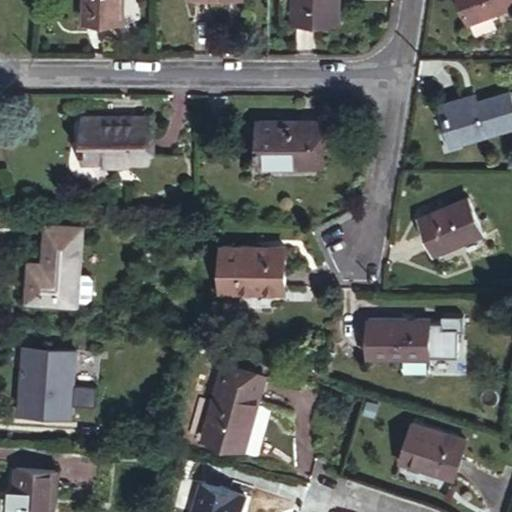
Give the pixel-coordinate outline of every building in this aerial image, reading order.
[(119,18),(119,0),(80,0),(80,17),(119,18)] [(331,0),(291,0),(292,18),(332,18),(331,0)] [(511,3),(511,0),(459,0),(467,20),(511,3)] [(490,13),(469,21),(474,34),(495,27),(490,13)] [(511,136),(511,101),(511,96),(463,108),(461,103),(439,108),(450,152),(511,136)] [(84,156),(146,157),(147,119),(84,118),(84,156)] [(256,163),(321,163),(322,121),(256,119),(256,163)] [(482,233),(468,197),(420,218),(433,253),(482,233)] [(75,270),(77,226),(44,223),(41,262),(41,274),(27,273),(26,296),(73,299),(73,297),(75,270)] [(280,290),(281,246),(218,245),(216,288),(280,290)] [(41,274),(41,262),(28,261),(27,273),(41,274)] [(85,270),(75,270),(73,297),(84,297),(89,293),(89,275),(85,270)] [(430,357),(428,319),(367,319),(368,358),(430,357)] [(24,340),(19,408),(67,413),(72,343),(24,340)] [(240,447),(264,375),(222,361),(198,433),(240,447)] [(446,474),(458,437),(406,419),(395,452),(429,463),(428,469),(446,474)] [(14,463),(10,511),(50,511),(54,467),(14,463)] [(232,511),(239,494),(194,479),(183,511),(232,511)]
